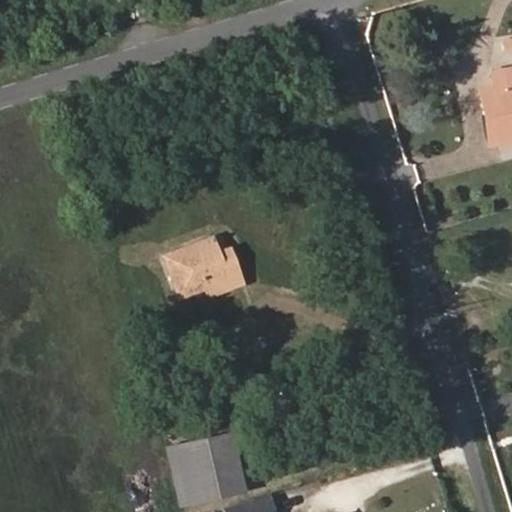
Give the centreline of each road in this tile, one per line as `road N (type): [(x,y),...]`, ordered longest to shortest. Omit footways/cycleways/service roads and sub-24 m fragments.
road 1 (residential): [(493,511),(341,5)]
road 2 (residential): [(0,104),(341,5)]
